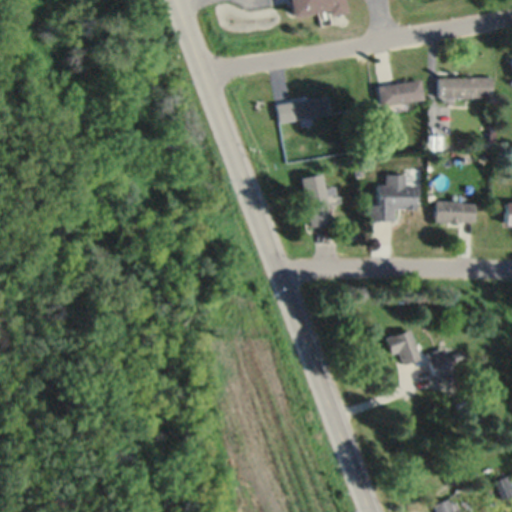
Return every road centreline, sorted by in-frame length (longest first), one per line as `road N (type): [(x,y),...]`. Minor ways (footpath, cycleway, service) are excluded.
road 1 (secondary): [(366,511),(171,0)]
road 2 (residential): [(511,18),(200,75)]
road 3 (residential): [(511,266),(355,265),(277,278)]
